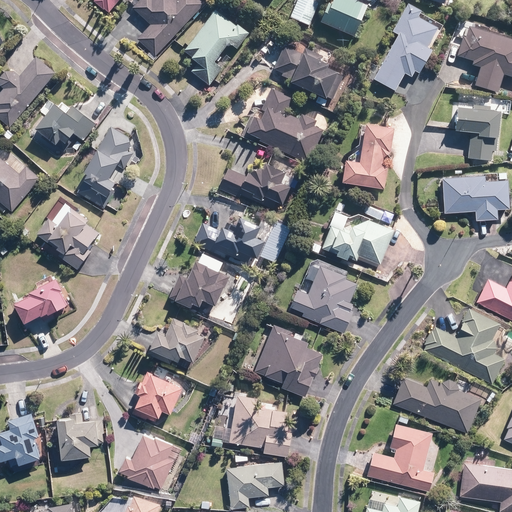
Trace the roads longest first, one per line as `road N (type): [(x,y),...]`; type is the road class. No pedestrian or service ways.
road 1 (residential): [(0,373),(66,361),(93,343),(175,171),(175,139),(156,100),(35,0)]
road 2 (residential): [(445,260),(344,405),(321,511)]
